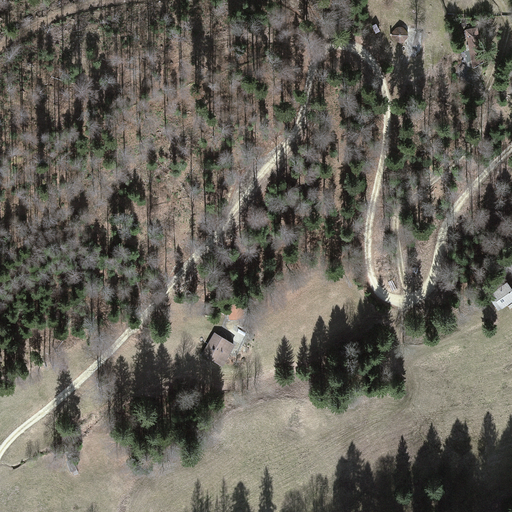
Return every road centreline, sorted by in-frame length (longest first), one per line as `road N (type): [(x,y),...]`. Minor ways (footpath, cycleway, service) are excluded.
road 1 (track): [(0,455),(196,268),(282,155),(325,51),(351,46),(378,77),(384,116),(368,227),(370,275),(393,302),(425,293),(458,206),(511,147)]
road 2 (track): [(408,198),(399,231),(405,303),(396,336),(403,388),(388,411)]
road 3 (track): [(501,0),(506,10),(483,100),(474,187)]
road 4 (track): [(111,0),(65,13),(0,48)]
